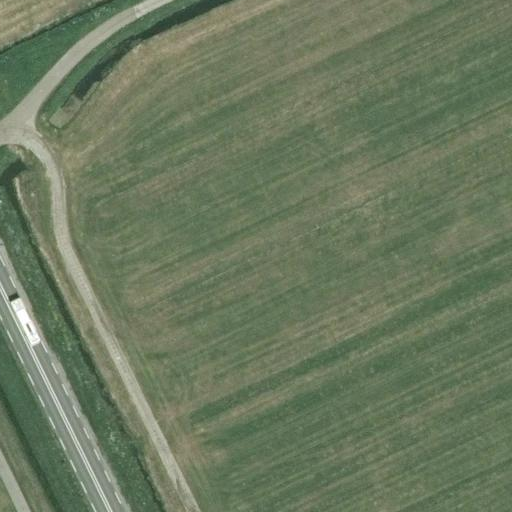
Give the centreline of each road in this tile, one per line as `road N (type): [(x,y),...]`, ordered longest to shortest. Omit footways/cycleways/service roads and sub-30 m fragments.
road 1 (secondary): [(0,282),(111,511)]
road 2 (unclassified): [(0,134),(93,37),(162,0)]
